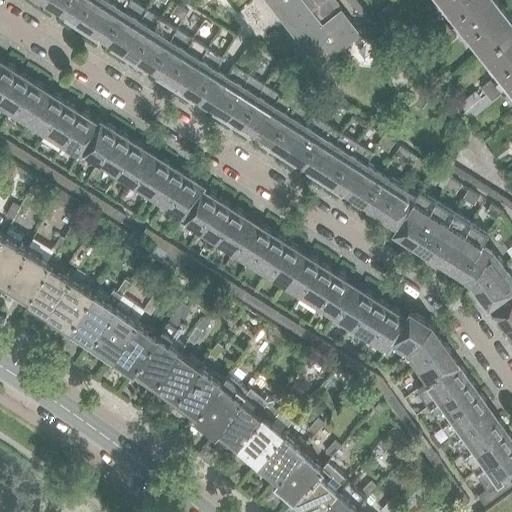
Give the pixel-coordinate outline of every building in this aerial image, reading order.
[(65,0),(44,0),(59,9),(65,0)] [(65,0),(59,9),(63,12),(75,19),(87,0),(65,0)] [(108,0),(87,0),(75,19),(88,28),(97,13),(99,14),(108,0)] [(97,13),(88,28),(105,38),(128,2),(125,0),(108,0),(99,14),(97,13)] [(269,0),(318,61),(357,31),(332,0),(269,0)] [(348,0),(369,26),(374,22),(356,0),(348,0)] [(511,26),(511,18),(497,0),(443,0),(448,6),(451,3),(475,34),(472,37),(482,50),(511,26)] [(144,12),(128,2),(105,38),(122,49),(131,35),(129,34),(144,12)] [(187,10),(176,4),(171,13),(182,19),(187,10)] [(389,4),(381,10),(387,18),(395,12),(389,4)] [(131,35),(122,49),(135,57),(158,21),(144,12),(129,34),(131,35)] [(174,31),(158,21),(135,57),(151,68),(174,31)] [(442,36),(450,30),(445,23),(437,30),(442,36)] [(492,62),(495,59),(511,80),(511,26),(482,50),(492,62)] [(455,36),(450,30),(442,36),(447,43),(455,36)] [(151,68),(156,71),(167,78),(190,41),(174,31),(151,68)] [(205,50),(190,41),(167,78),(180,86),(189,72),(191,73),(205,50)] [(180,86),(209,105),(227,76),(215,68),(220,60),(205,50),(191,73),(189,72),(180,86)] [(14,67),(9,64),(6,64),(0,59),(0,88),(2,85),(6,87),(16,70),(15,69),(14,67)] [(234,66),(227,76),(209,105),(227,116),(236,102),(234,100),(250,76),(234,66)] [(31,79),(16,70),(6,87),(2,85),(0,88),(0,103),(12,111),(31,79)] [(236,102),(227,116),(240,124),(265,85),(250,76),(234,100),(236,102)] [(48,90),(42,86),(41,84),(36,81),(34,81),(31,79),(12,111),(29,121),(48,90)] [(486,92),(494,86),(490,80),(481,86),(486,92)] [(240,124),(256,134),(280,95),(265,85),(240,124)] [(491,99),(499,92),(494,86),(486,92),(491,99)] [(54,94),(48,90),(29,121),(46,132),(65,101),(62,99),(61,97),(56,94),(54,94)] [(475,90),(459,103),(464,110),(480,97),(475,90)] [(256,134),(271,144),(296,105),(280,95),(256,134)] [(80,110),(79,110),(65,101),(46,132),(64,144),(73,130),(69,128),(80,110)] [(271,144),(284,152),(294,137),(295,138),(311,114),(296,105),(271,144)] [(81,111),(80,110),(69,128),(73,130),(64,144),(80,154),(82,150),(99,122),(98,122),(89,116),(88,114),(84,111),(81,111)] [(284,152),(301,163),(326,124),(311,114),(295,138),(294,137),(284,152)] [(98,122),(99,122),(82,150),(98,160),(118,130),(100,119),(98,122)] [(301,163),(305,165),(318,174),(328,159),(326,157),(341,133),(326,124),(301,163)] [(133,139),(118,130),(98,160),(117,172),(128,154),(125,152),(133,139)] [(318,174),(326,179),(331,182),(356,142),(341,133),(326,157),(328,159),(318,174)] [(393,141),(382,134),(377,143),(388,150),(393,141)] [(0,144),(10,151),(14,145),(0,136),(0,144)] [(128,154),(117,172),(133,182),(152,152),(133,139),(125,152),(128,154)] [(347,192),(365,163),(372,153),(356,142),(331,182),(347,192)] [(23,160),(27,153),(14,145),(10,151),(23,160)] [(410,152),(399,145),(394,153),(404,160),(410,152)] [(152,152),(133,182),(149,192),(157,179),(161,181),(169,168),(167,167),(170,163),(152,152)] [(37,168),(41,162),(27,153),(23,160),(37,168)] [(428,163),(417,156),(412,165),(423,172),(428,163)] [(511,200),(450,161),(447,167),(511,208),(511,200)] [(51,177),(55,170),(41,162),(37,168),(51,177)] [(182,171),(170,163),(167,167),(169,168),(161,181),(157,179),(149,192),(163,201),(182,171)] [(347,192),(350,194),(363,203),(382,173),(365,163),(347,192)] [(444,174),(433,166),(428,175),(439,182),(444,174)] [(64,185),(68,179),(55,170),(51,177),(64,185)] [(204,184),(182,171),(163,201),(184,214),(201,187),(202,187),(204,184)] [(363,203),(378,212),(389,196),(392,198),(400,185),(382,173),(363,203)] [(53,187),(35,176),(27,189),(45,200),(53,187)] [(460,184),(449,177),(443,186),(454,193),(460,184)] [(79,195),(84,188),(68,179),(64,185),(79,195)] [(389,219),(397,224),(413,199),(415,195),(400,185),(392,198),(389,196),(378,212),(389,219)] [(218,198),(216,196),(215,194),(210,191),(207,191),(202,187),(201,187),(184,214),(181,218),(199,229),(218,198)] [(93,204),(97,197),(84,188),(79,195),(93,204)] [(478,195),(467,189),(462,197),(473,204),(478,195)] [(83,204),(60,190),(53,201),(76,215),(83,204)] [(394,229),(413,242),(424,225),(421,223),(435,200),(418,190),(416,195),(415,195),(413,199),(397,224),(394,229)] [(107,212),(111,206),(97,197),(93,204),(107,212)] [(233,207),(218,198),(199,229),(217,240),(226,226),(222,224),(233,207)] [(413,242),(417,244),(428,251),(453,212),(435,200),(421,223),(424,225),(413,242)] [(20,206),(12,202),(5,215),(13,219),(20,206)] [(489,203),(484,211),(494,218),(500,210),(489,203)] [(111,206),(107,212),(120,221),(124,214),(111,206)] [(217,240),(233,250),(252,219),(243,213),(241,211),(237,208),(234,208),(233,207),(222,224),(226,226),(217,240)] [(428,251),(445,262),(470,223),(453,212),(428,251)] [(271,232),(270,231),(269,228),(264,226),(262,225),(252,219),(233,250),(249,260),(257,246),(261,248),(271,232)] [(126,232),(107,220),(100,231),(119,243),(126,232)] [(445,262),(449,264),(462,272),(481,242),(482,243),(488,234),(470,223),(445,262)] [(146,228),(141,234),(154,243),(159,236),(146,228)] [(133,230),(125,243),(132,247),(140,235),(133,230)] [(286,241),(271,232),(261,248),(257,246),(249,260),(268,272),(286,241)] [(26,248),(3,235),(0,240),(0,283),(5,286),(26,248)] [(159,236),(154,243),(168,251),(172,244),(159,236)] [(5,286),(26,299),(49,261),(47,260),(54,249),(33,237),(26,248),(5,286)] [(268,272),(284,283),(303,252),(297,248),(296,246),(291,243),(289,243),(286,241),(268,272)] [(493,250),(482,243),(481,242),(462,272),(465,274),(470,279),(474,284),(490,272),(493,276),(505,266),(493,250)] [(88,249),(81,244),(70,261),(78,266),(88,249)] [(172,244),(168,251),(181,260),(185,253),(172,244)] [(312,256),(309,256),(303,252),(284,283),(301,293),(320,262),(318,261),(316,259),(312,256)] [(185,253),(181,260),(194,268),(198,261),(185,253)] [(49,261),(26,299),(27,300),(28,300),(29,303),(35,307),(38,307),(39,307),(47,313),(70,276),(48,263),(49,261)] [(198,261),(194,268),(207,276),(211,270),(198,261)] [(335,272),(320,262),(301,293),(319,305),(328,291),(324,289),(335,272)] [(474,284),(488,303),(511,285),(511,275),(505,266),(493,276),(490,272),(474,284)] [(82,335),(90,341),(121,295),(136,275),(129,270),(114,290),(118,292),(110,303),(91,290),(69,326),(70,328),(71,327),(72,331),(78,335),(82,334),(82,335)] [(211,270),(207,276),(220,285),(225,278),(211,270)] [(319,305),(335,315),(354,284),(345,278),(344,276),(339,273),(336,273),(335,272),(324,289),(328,291),(319,305)] [(68,326),(69,326),(91,290),(70,276),(47,313),(57,319),(57,318),(58,322),(65,326),(68,325),(68,326)] [(225,278),(220,285),(233,293),(238,286),(225,278)] [(128,369),(131,369),(155,335),(144,327),(153,314),(150,312),(170,285),(162,280),(141,309),(110,354),(120,361),(121,361),(122,365),(128,369)] [(366,290),(364,290),(354,284),(335,315),(351,325),(359,311),(363,313),(374,296),(372,295),(371,293),(366,290)] [(238,286),(233,293),(247,301),(251,295),(238,286)] [(504,325),(511,319),(511,292),(491,307),(504,325)] [(121,295),(90,341),(92,342),(92,341),(93,345),(100,349),(103,349),(110,354),(141,309),(121,295)] [(251,295),(247,301),(260,310),(264,303),(251,295)] [(351,325),(370,337),(389,306),(374,296),(363,313),(359,311),(351,325)] [(137,373),(152,384),(178,349),(179,350),(183,344),(171,336),(190,308),(180,301),(157,334),(156,336),(155,335),(131,369),(132,369),(137,373)] [(264,303),(260,310),(273,318),(277,311),(264,303)] [(405,316),(399,313),(398,310),(393,307),(391,307),(389,306),(370,337),(386,347),(390,341),(405,316)] [(426,320),(409,309),(405,316),(390,341),(406,351),(406,352),(407,351),(426,320)] [(277,311),(273,318),(286,327),(290,320),(277,311)] [(210,321),(203,316),(187,338),(194,343),(210,321)] [(290,320),(286,327),(299,335),(304,328),(290,320)] [(434,327),(433,325),(429,321),(426,320),(407,351),(406,352),(416,366),(431,356),(428,351),(443,341),(434,327)] [(304,328),(299,335),(312,343),(317,337),(304,328)] [(317,337),(312,343),(326,352),(330,345),(317,337)] [(294,344),(287,339),(280,348),(287,353),(294,344)] [(416,366),(426,380),(427,380),(456,360),(457,361),(457,360),(443,341),(428,351),(431,356),(416,366)] [(223,347),(217,342),(208,354),(215,359),(223,347)] [(330,345),(326,352),(339,360),(343,353),(330,345)] [(178,349),(152,384),(172,399),(199,364),(179,350),(178,349)] [(343,353),(339,360),(352,368),(356,362),(343,353)] [(468,376),(457,361),(456,360),(427,380),(426,380),(419,386),(431,402),(468,376)] [(356,362),(352,368),(366,377),(370,370),(356,362)] [(172,399),(193,415),(220,380),(199,364),(172,399)] [(370,370),(366,377),(375,383),(376,385),(383,380),(382,378),(381,377),(370,370)] [(289,379),(284,375),(277,382),(280,385),(270,396),(276,401),(285,390),(282,387),(289,379)] [(222,381),(220,380),(193,415),(196,417),(197,417),(197,420),(203,425),(207,425),(214,431),(243,393),(241,392),(245,388),(239,383),(237,385),(226,376),(222,381)] [(478,391),(468,376),(431,402),(443,420),(465,406),(462,402),(478,391)] [(383,380),(376,385),(386,398),(392,394),(383,380)] [(215,431),(234,447),(272,400),(266,395),(264,398),(251,388),(245,395),(243,393),(214,431),(213,432),(214,433),(215,431)] [(443,420),(454,435),(492,410),(478,391),(462,402),(465,406),(443,420)] [(392,394),(386,398),(395,412),(402,407),(392,394)] [(234,447),(253,463),(281,429),(283,430),(291,420),(279,410),(274,417),(265,410),(273,401),(272,400),(234,447)] [(386,406),(380,401),(373,409),(379,414),(386,406)] [(402,407),(395,412),(405,425),(411,420),(402,407)] [(505,428),(492,410),(454,435),(465,451),(487,436),(489,440),(505,428)] [(323,422),(317,417),(308,428),(314,433),(323,422)] [(411,420),(405,425),(415,438),(421,434),(411,420)] [(465,451),(478,468),(511,444),(511,438),(505,428),(489,440),(487,436),(465,451)] [(281,429),(253,463),(273,480),(305,442),(297,436),(294,439),(283,430),(281,429)] [(421,434),(415,438),(424,452),(431,447),(421,434)] [(341,444),(334,439),(324,451),(331,456),(341,444)] [(286,491),(292,496),(321,464),(301,448),(306,443),(305,442),(273,480),(275,482),(276,482),(276,485),(282,490),(285,490),(286,491)] [(511,469),(511,444),(478,468),(490,485),(478,494),(484,503),(511,483),(506,474),(511,469)] [(431,447),(424,452),(434,465),(440,460),(431,447)] [(440,460),(434,465),(443,478),(449,474),(440,460)] [(313,511),(345,477),(328,461),(323,466),(321,464),(292,496),(292,497),(291,498),(292,499),(293,497),(300,503),(299,505),(298,506),(298,507),(298,509),(298,510),(298,511),(313,511)] [(449,474),(443,478),(453,492),(459,487),(449,474)] [(345,477),(313,511),(350,511),(357,505),(358,505),(376,485),(370,480),(361,491),(345,477)] [(459,487),(453,492),(462,505),(469,501),(459,487)] [(498,511),(511,511),(511,489),(492,504),(498,511)] [(390,511),(397,504),(390,498),(380,509),(383,511),(390,511)]
